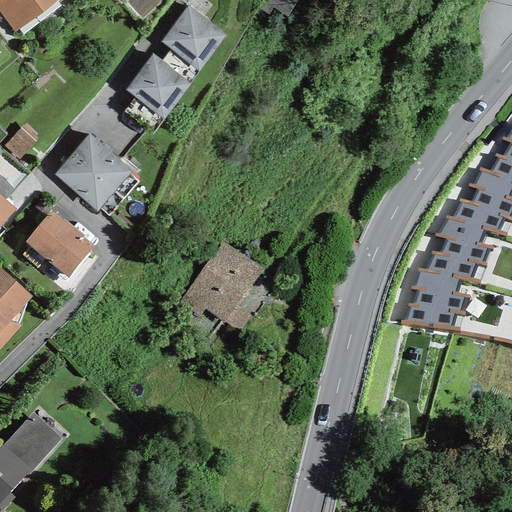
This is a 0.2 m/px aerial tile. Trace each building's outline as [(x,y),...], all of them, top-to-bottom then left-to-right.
[(0,0),(0,12),(15,31),(55,0),(0,0)] [(225,36),(187,6),(161,42),(198,73),(225,36)] [(191,84),(153,54),(125,90),(164,120),(191,84)] [(39,137),(24,124),(4,146),(19,160),(39,137)] [(403,323),(458,332),(469,298),(503,234),(511,219),(511,125),(503,136),(480,169),(459,200),(435,234),(418,269),(410,287),(403,323)] [(88,134),(70,154),(114,192),(131,172),(88,134)] [(97,212),(114,192),(70,154),(53,175),(97,212)] [(14,190),(0,177),(0,226),(15,209),(5,200),(14,190)] [(62,222),(50,211),(24,242),(67,279),(95,246),(64,220),(62,222)] [(262,269),(222,241),(179,302),(200,316),(205,309),(239,332),(250,317),(236,307),(262,269)] [(31,296),(0,269),(0,349),(20,326),(18,324),(25,303),(31,296)] [(61,439),(33,413),(0,448),(0,509),(1,511),(14,497),(10,494),(61,439)]
